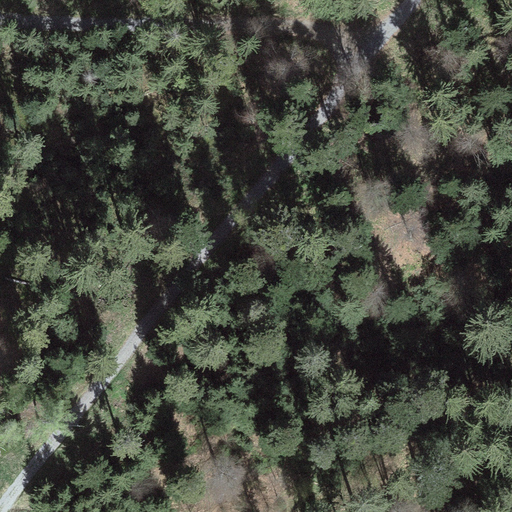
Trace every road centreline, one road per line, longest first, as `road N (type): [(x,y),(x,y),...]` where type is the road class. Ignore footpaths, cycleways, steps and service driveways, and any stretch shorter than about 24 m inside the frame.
road 1 (track): [(412,0),(88,372),(0,496)]
road 2 (track): [(386,33),(0,20)]
